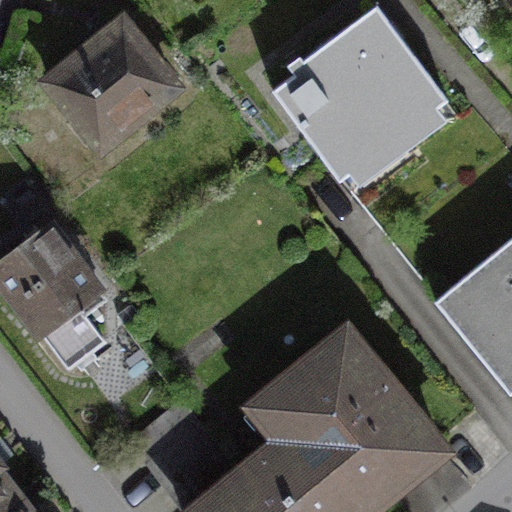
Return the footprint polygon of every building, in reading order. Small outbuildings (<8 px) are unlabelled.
[(478,125),(396,18),(294,96),(375,203),(478,125)] [(218,123),(147,26),(65,86),(136,183),(218,123)] [(75,219),(3,275),(65,355),(87,384),(117,360),(95,333),(138,300),(75,219)] [(511,273),(463,312),(511,373),(511,273)] [(379,314),(277,403),(309,440),(265,478),(195,398),(131,454),(181,511),(431,511),(500,452),(379,314)] [(208,330),(181,359),(198,375),(225,346),(208,330)] [(0,511),(5,511),(20,501),(0,475),(0,465),(3,464),(0,460),(0,511)] [(28,511),(20,501),(5,511),(28,511)]
